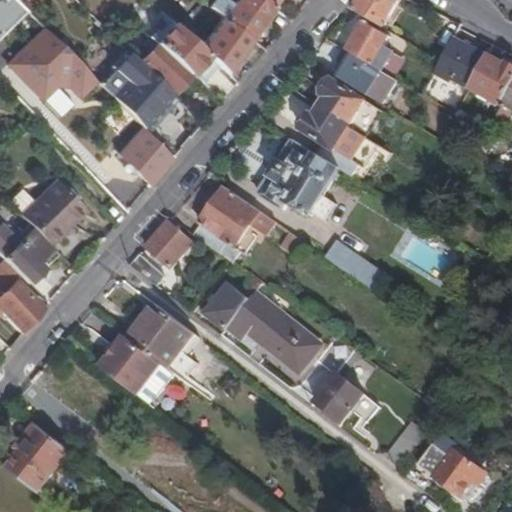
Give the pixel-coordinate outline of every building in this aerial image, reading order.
[(0,0),(0,38),(26,13),(14,0),(0,0)] [(249,41),(272,10),(258,0),(212,0),(207,8),(221,20),(249,41)] [(258,0),(272,10),(278,0),(258,0)] [(360,0),(353,9),(385,28),(399,0),(360,0)] [(454,38),(460,27),(461,24),(449,18),(447,21),(436,43),(448,49),(454,38)] [(225,74),(249,41),(221,20),(200,50),(216,65),(225,74)] [(349,52),(383,71),(394,52),(385,47),(390,37),(366,22),(358,36),(349,52)] [(327,38),(345,50),(349,52),(358,36),(340,23),(327,38)] [(149,38),(188,76),(195,70),(204,78),(216,65),(200,50),(173,25),(163,36),(156,30),(149,38)] [(44,31),(8,67),(43,102),(56,87),(70,90),(79,99),(95,84),(44,31)] [(171,95),(188,76),(149,38),(142,46),(148,52),(138,63),(140,65),(171,95)] [(470,88),(487,56),(454,38),(448,49),(442,62),(424,96),(433,101),(445,78),(452,83),(454,80),(470,89),(470,88)] [(334,75),(383,105),(398,80),(383,71),(349,52),(345,50),(336,65),(339,67),(334,75)] [(502,105),(511,87),(511,66),(506,64),(505,65),(487,56),(470,88),(502,105)] [(141,129),(171,95),(140,65),(111,99),(125,114),(141,129)] [(350,126),(366,101),(332,80),(323,95),(326,98),(321,107),(324,109),(350,126)] [(511,87),(502,105),(492,124),(501,130),(507,118),(511,121),(511,87)] [(323,95),(317,104),(321,107),(326,98),(323,95)] [(350,127),(367,137),(383,111),(366,101),(350,126),(350,127)] [(321,107),(317,104),(310,114),(315,117),(321,107)] [(317,154),(341,169),(352,176),(360,165),(336,149),(350,127),(350,126),(324,109),(321,107),(315,117),(310,114),(300,129),(324,144),(317,154)] [(360,165),(365,168),(380,145),(367,137),(350,127),(336,149),(360,165)] [(143,131),(119,156),(149,186),(171,160),(143,131)] [(294,140),(272,175),(281,182),(272,195),(274,197),(271,202),(282,210),(287,204),(288,205),(290,202),(312,216),(341,169),(317,154),(294,140)] [(32,229),(51,248),(71,229),(69,228),(86,212),(57,182),(40,198),(37,194),(30,201),(17,213),(32,229)] [(203,224),(195,235),(231,261),(239,249),(237,248),(251,228),(261,235),(273,219),(226,187),(201,222),(203,224)] [(6,202),(17,213),(30,201),(19,189),(6,202)] [(170,220),(147,246),(158,256),(162,260),(158,263),(166,269),(169,266),(172,268),(195,242),(170,220)] [(34,263),(51,248),(32,229),(16,245),(0,227),(0,256),(27,285),(41,271),(34,263)] [(237,248),(239,249),(247,255),(261,235),(251,228),(237,248)] [(339,241),(327,257),(352,274),(363,258),(339,241)] [(141,254),(131,265),(151,281),(160,271),(141,254)] [(0,314),(20,336),(42,310),(0,266),(0,265),(0,314)] [(206,314),(226,329),(228,327),(250,299),(229,283),(217,299),(214,303),(206,314)] [(285,315),(256,292),(254,294),(283,316),(285,315)] [(283,316),(254,294),(250,299),(228,327),(242,339),(248,331),(251,327),(274,345),(270,348),(301,373),(316,353),(308,347),(315,339),(285,315),(283,316)] [(140,313),(124,334),(161,363),(166,366),(192,332),(181,323),(156,304),(145,317),(140,313)] [(251,327),(248,331),(270,348),(274,345),(251,327)] [(192,332),(166,366),(172,371),(199,337),(192,332)] [(124,334),(100,366),(137,395),(161,363),(124,334)] [(337,374),(338,373),(357,350),(338,337),(319,360),(337,374)] [(322,345),(315,339),(308,347),(316,353),(322,345)] [(390,381),(394,376),(386,370),(384,371),(378,367),(370,378),(376,383),(382,375),(390,381)] [(337,374),(316,400),(344,422),(366,395),(338,373),(337,374)] [(387,456),(401,466),(427,433),(414,422),(387,456)] [(39,426),(6,468),(38,493),(71,451),(39,426)] [(454,452),(442,443),(423,467),(463,498),(484,472),(455,450),(454,452)]
